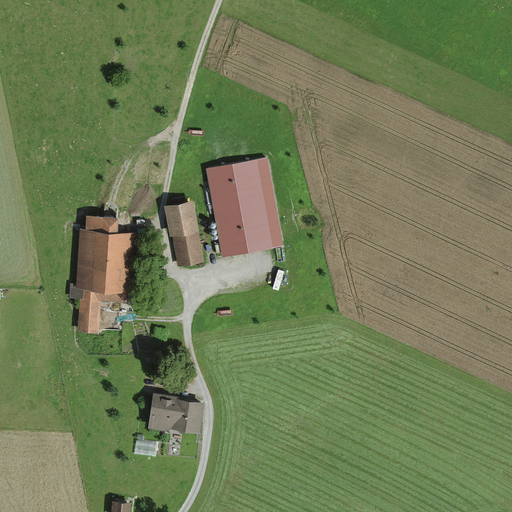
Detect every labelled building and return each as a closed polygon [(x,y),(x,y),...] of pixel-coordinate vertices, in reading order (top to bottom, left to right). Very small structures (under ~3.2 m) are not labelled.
[(267,156),(206,168),(223,256),(284,244),(267,156)] [(191,195),(166,200),(179,262),(203,257),(191,195)] [(114,212),(87,210),(86,223),(79,222),(72,296),(80,297),(77,325),(97,327),(100,294),(126,296),(132,227),(113,226),(114,212)] [(281,292),(285,273),(278,271),(273,291),(281,292)] [(204,400),(153,394),(149,424),(200,430),(204,400)] [(130,511),(132,499),(113,497),(111,511),(130,511)]
